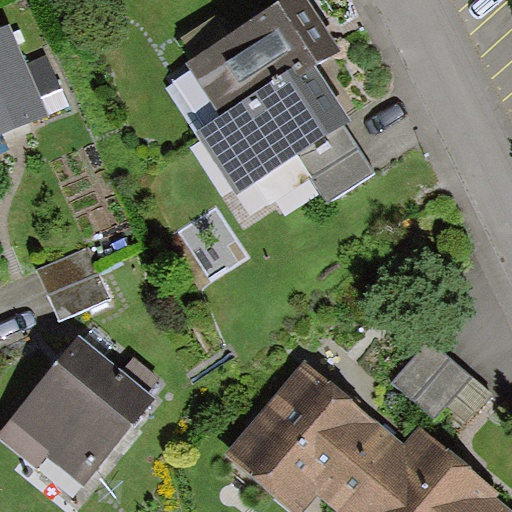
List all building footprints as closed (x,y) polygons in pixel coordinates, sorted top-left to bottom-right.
[(278,10),(158,83),(227,196),(321,139),(288,86),(315,70),(278,10)] [(12,32),(0,36),(0,137),(47,118),(12,32)] [(97,252),(47,266),(62,316),(111,303),(97,252)] [(153,403),(79,336),(3,418),(77,486),(153,403)] [(398,450),(303,365),(222,454),(286,511),(299,511),(308,502),(318,511),(497,511),(489,504),(494,499),(416,429),(398,450)]
